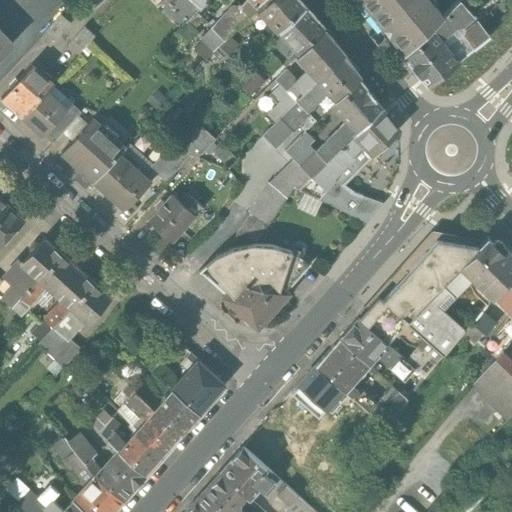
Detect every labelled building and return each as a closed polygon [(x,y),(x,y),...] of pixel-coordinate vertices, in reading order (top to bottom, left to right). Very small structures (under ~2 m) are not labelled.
[(187,0),(191,3),(176,19),(157,0),(154,0),(144,10),(172,40),(182,30),(183,30),(211,0),(187,0)] [(233,6),(226,0),(211,0),(183,30),(183,31),(157,60),(168,70),(195,41),(211,56),(245,19),(246,18),(238,9),(233,6)] [(245,0),(246,1),(238,9),(246,18),(262,0),(245,0)] [(262,0),(254,10),(263,19),(254,27),(251,30),(255,34),(262,43),(258,47),(262,52),(263,52),(279,35),(305,7),(298,0),(262,0)] [(358,0),(376,22),(383,30),(386,27),(391,33),(387,36),(403,55),(430,28),(442,16),(433,4),(427,8),(426,7),(427,7),(421,0),(358,0)] [(489,36),(460,0),(458,0),(442,16),(430,28),(457,61),(489,36)] [(305,7),(279,35),(294,51),(287,57),(293,63),(295,60),(325,29),(315,18),(312,15),(313,15),(306,8),(305,7)] [(62,16),(47,32),(58,42),(73,25),(62,16)] [(245,19),(239,26),(251,38),(255,34),(251,30),(254,27),(245,19)] [(430,28),(403,55),(402,56),(414,71),(426,86),(457,61),(430,28)] [(86,29),(70,47),(79,55),(95,38),(86,29)] [(325,29),(295,60),(305,70),(296,79),(286,70),(275,81),(279,86),(287,93),(291,90),(294,93),(299,98),(344,53),(334,41),(331,37),(325,30),(326,30),(325,29)] [(251,38),(235,52),(248,67),(262,52),(258,47),(262,43),(255,34),(251,38)] [(0,57),(11,47),(0,35),(0,57)] [(299,98),(296,102),(307,113),(323,97),(325,90),(337,102),(359,79),(361,77),(353,66),(344,53),(299,98)] [(32,66),(2,99),(23,118),(45,94),(53,85),(32,66)] [(337,102),(330,108),(345,123),(315,154),(314,153),(299,168),(311,180),(332,159),(382,107),(372,95),(366,88),(359,79),(337,102)] [(287,93),(279,86),(272,93),(284,104),(294,93),(291,90),(287,93)] [(45,94),(23,118),(45,137),(57,124),(66,113),(66,112),(45,94)] [(285,113),(282,116),(290,124),(286,128),(292,134),(310,117),(307,113),(296,102),(285,113)] [(71,106),(66,112),(66,113),(57,124),(66,132),(81,114),(71,106)] [(382,107),(332,159),(344,170),(354,160),(352,158),(363,146),(372,155),(399,129),(390,118),(382,107)] [(280,108),(275,113),(280,118),(282,116),(285,113),(280,108)] [(93,119),(61,153),(93,183),(119,155),(125,148),(111,135),(108,138),(100,130),(102,127),(93,119)] [(215,141),(195,122),(171,147),(191,155),(198,158),(215,141)] [(340,186),(372,155),(363,146),(352,158),(354,160),(344,170),(334,180),(336,182),(340,186)] [(171,147),(148,170),(155,177),(156,176),(165,184),(191,155),(171,147)] [(150,184),(119,155),(93,183),(125,212),(150,184)] [(311,180),(300,191),(321,196),(336,182),(334,180),(344,170),(332,159),(311,180)] [(299,168),(284,183),(291,190),(293,189),(300,191),(311,180),(299,168)] [(340,186),(336,182),(321,196),(318,200),(321,201),(368,223),(384,205),(348,193),(349,192),(340,186)] [(268,183),(248,212),(268,225),(286,198),(268,183)] [(314,216),(321,201),(318,200),(304,193),(297,208),(314,216)] [(171,196),(148,222),(174,245),(197,219),(171,196)] [(0,202),(0,246),(22,222),(0,202)] [(481,243),(432,235),(357,318),(386,344),(405,324),(429,300),(483,244),(481,243)] [(487,237),(481,243),(483,244),(429,300),(437,308),(450,295),(454,298),(471,280),(492,300),(511,274),(511,255),(499,242),(492,242),(487,237)] [(19,264),(3,283),(21,299),(38,281),(60,255),(43,240),(21,266),(19,264)] [(274,246),(253,244),(232,248),(215,256),(199,270),(225,293),(232,286),(243,280),(253,288),(262,278),(277,283),(286,291),(309,266),(292,253),(274,246)] [(76,269),(60,255),(38,281),(46,288),(54,295),(76,269)] [(76,269),(54,295),(61,301),(33,332),(42,340),(92,284),(76,269)] [(511,274),(492,300),(510,316),(483,349),(494,359),(501,351),(511,337),(511,274)] [(253,288),(243,280),(232,286),(225,293),(223,297),(258,328),(289,293),(286,291),(277,283),(262,278),(253,288)] [(21,299),(12,310),(21,317),(46,288),(38,281),(21,299)] [(42,340),(38,345),(55,360),(71,341),(68,338),(83,321),(87,324),(109,299),(92,284),(42,340)] [(437,308),(429,300),(405,324),(425,341),(442,357),(463,332),(437,308)] [(495,325),(480,312),(471,323),(479,331),(472,339),(476,343),(483,334),(485,336),(495,325)] [(386,344),(357,318),(339,339),(368,365),(377,355),(391,367),(400,357),(386,344)] [(368,365),(339,339),(315,366),(342,390),(353,401),(359,394),(358,393),(350,385),(361,372),(368,365)] [(71,341),(55,360),(64,368),(80,349),(71,341)] [(425,341),(406,362),(424,378),(442,357),(425,341)] [(159,346),(145,362),(155,370),(168,354),(159,346)] [(511,361),(501,351),(494,359),(472,385),(507,420),(511,414),(511,361)] [(406,362),(400,357),(391,367),(398,374),(396,376),(413,392),(424,378),(406,362)] [(196,359),(176,381),(171,373),(162,365),(154,374),(172,390),(198,413),(224,384),(196,359)] [(342,390),(315,366),(291,393),(317,417),(325,409),(331,414),(341,404),(334,398),(342,390)] [(361,372),(354,380),(358,383),(365,376),(361,372)] [(148,380),(136,394),(143,401),(152,391),(156,387),(148,380)] [(391,386),(376,403),(361,390),(358,393),(359,394),(353,401),(383,427),(406,399),(391,386)] [(172,390),(163,400),(152,391),(143,401),(154,411),(180,434),(198,413),(172,390)] [(143,401),(136,394),(120,411),(124,415),(128,411),(131,414),(135,410),(146,420),(154,411),(143,401)] [(180,434),(154,411),(146,420),(136,431),(162,454),(180,434)] [(106,427),(97,419),(92,424),(101,433),(106,427)] [(133,435),(114,419),(106,427),(101,433),(105,437),(104,438),(114,449),(115,449),(117,452),(143,475),(162,454),(136,431),(133,435)] [(101,433),(92,424),(84,429),(101,446),(114,449),(104,438),(105,437),(101,433)] [(117,452),(107,463),(80,433),(68,444),(95,477),(121,500),(143,475),(117,452)] [(110,511),(121,500),(95,477),(68,444),(65,440),(54,450),(87,486),(81,492),(74,501),(86,511),(110,511)] [(271,474),(242,448),(220,473),(249,499),(257,490),(264,495),(274,484),(267,478),(271,474)] [(249,499),(220,473),(202,493),(224,511),(244,511),(242,511),(239,510),(239,504),(241,501),(244,505),(249,499)] [(81,492),(67,475),(59,481),(73,501),(74,501),(81,492)] [(73,501),(63,511),(52,500),(58,494),(54,490),(57,487),(53,483),(38,499),(45,506),(42,509),(45,511),(86,511),(74,501),(73,501)] [(285,486),(276,496),(289,507),(297,497),(285,486)] [(224,511),(202,493),(185,511),(224,511)] [(45,511),(42,509),(45,506),(38,499),(24,511),(45,511)]
